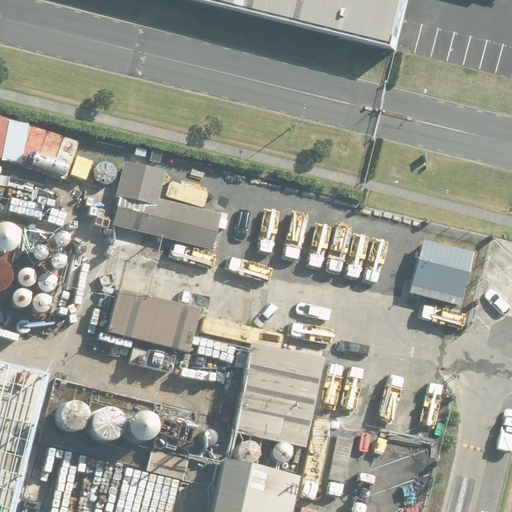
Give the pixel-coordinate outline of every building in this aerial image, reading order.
[(166,0),(392,54),(405,0),(166,0)] [(36,164),(32,179),(64,187),(68,173),(36,164)] [(161,168),(119,165),(113,224),(115,224),(211,249),(220,216),(159,200),(161,168)] [(91,186),(70,183),(67,204),(88,207),(91,186)] [(1,226),(0,225),(0,254),(1,254),(2,254),(4,254),(5,253),(6,253),(7,252),(8,251),(9,250),(10,249),(11,248),(12,247),(12,246),(13,245),(13,244),(13,242),(13,241),(14,240),(13,239),(13,237),(13,236),(13,235),(12,234),(12,232),(11,231),(10,230),(9,229),(8,229),(7,228),(6,227),(5,227),(4,226),(2,226),(1,226)] [(35,239),(30,259),(54,266),(60,245),(35,239)] [(470,251),(421,241),(410,295),(458,305),(470,251)] [(52,281),(16,270),(11,287),(0,284),(0,306),(41,319),(52,281)] [(193,310),(117,292),(107,335),(183,352),(193,310)] [(326,333),(240,312),(217,408),(303,429),(326,333)] [(0,497),(33,362),(0,354),(0,497)] [(105,409),(103,409),(102,409),(101,410),(99,410),(98,410),(96,411),(95,411),(94,412),(92,413),(91,414),(90,415),(89,416),(89,417),(88,419),(87,420),(87,422),(86,423),(86,424),(86,426),(86,427),(86,429),(87,430),(87,432),(88,433),(88,434),(89,436),(90,437),(91,438),(92,439),(93,440),(94,441),(96,441),(97,442),(98,442),(100,443),(101,443),(103,443),(104,443),(106,443),(107,442),(109,442),(110,441),(112,440),(113,440),(114,439),(115,438),(116,436),(117,435),(118,434),(118,432),(119,431),(119,429),(120,428),(120,426),(120,425),(119,423),(119,422),(119,420),(118,419),(117,418),(116,416),(116,415),(114,414),(113,413),(112,412),(111,411),(109,411),(108,410),(107,410),(105,409)] [(139,415),(137,415),(136,415),(135,415),(134,416),(132,416),(131,417),(130,417),(129,418),(128,419),(127,419),(126,420),(126,421),(125,422),(124,424),(124,425),(123,426),(123,427),(123,428),(123,430),(123,431),(123,432),(124,434),(124,435),(124,436),(125,437),(126,438),(127,439),(127,440),(128,441),(129,442),(131,442),(132,443),(133,443),(134,444),(135,444),(137,444),(138,444),(139,444),(141,444),(142,444),(144,443),(145,443),(146,442),(148,441),(149,441),(150,440),(151,439),(151,437),(152,436),(153,435),(153,433),(154,432),(154,431),(154,429),(154,428),(153,426),(153,425),(153,424),(152,422),(151,421),(150,420),(149,419),(148,418),(147,417),(146,416),(144,416),(143,415),(142,415),(140,415),(139,415)] [(281,511),(292,471),(204,450),(188,511),(281,511)]
